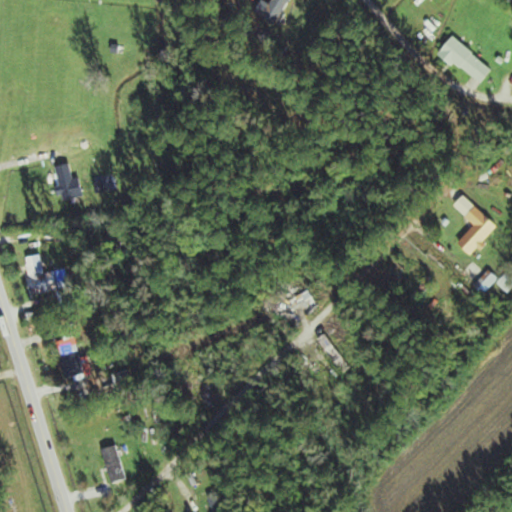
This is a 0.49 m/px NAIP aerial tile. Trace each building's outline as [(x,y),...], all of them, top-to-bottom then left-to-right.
[(283,24),(295,0),(271,0),(264,15),(283,24)] [(445,56),(489,82),(498,65),(455,40),(445,56)] [(84,178),(78,179),(74,164),(59,167),(67,200),(88,196),(84,178)] [(471,216),(479,225),(463,241),(476,253),(502,227),(481,206),(471,216)] [(37,296),(75,289),(71,269),(49,273),(46,254),(30,257),(37,296)] [(72,384),(92,379),(82,334),(63,339),(72,384)] [(116,484),(132,479),(122,445),(105,450),(116,484)]
